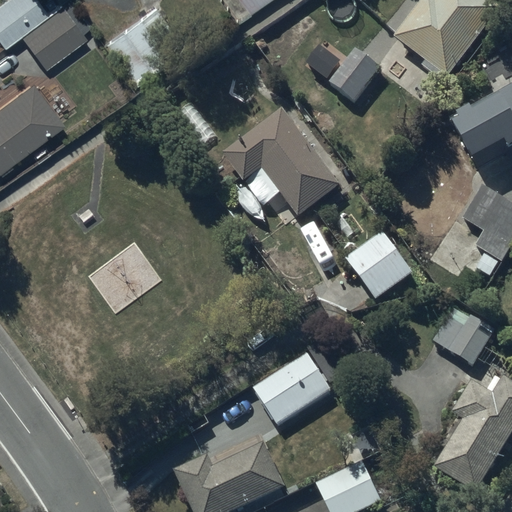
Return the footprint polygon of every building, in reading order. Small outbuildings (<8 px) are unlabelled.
[(38,0),(0,0),(0,41),(2,45),(18,32),(45,66),(85,35),(81,30),(89,24),(69,0),(59,0),(46,10),(38,0)] [(244,0),(251,9),(264,0),(244,0)] [(436,0),(424,0),(395,40),(427,64),(423,68),(446,85),(502,10),(488,0),(437,0),(437,1),(436,0)] [(141,13),(107,38),(138,80),(172,56),(141,13)] [(338,36),(312,71),(356,104),(382,69),(338,36)] [(0,172),(11,164),(8,160),(60,118),(29,79),(0,102),(0,172)] [(511,87),(458,117),(460,121),(453,125),(480,174),(510,158),(511,162),(511,87)] [(283,110),(223,155),(245,184),(263,170),(300,219),(342,188),(283,110)] [(401,187),(386,199),(405,223),(421,211),(401,187)] [(511,205),(484,189),(465,222),(484,233),(476,248),(486,254),(477,270),(492,279),(501,263),(504,265),(511,251),(511,205)] [(383,234),(347,261),(378,303),(414,275),(383,234)] [(455,308),(433,343),(474,368),(496,333),(455,308)] [(309,356),(254,390),(278,428),(332,394),(331,391),(342,384),(331,367),(320,374),(309,356)] [(465,422),(436,469),(477,495),(511,437),(511,384),(504,380),(502,383),(496,379),(488,392),(473,382),(453,414),(465,422)] [(208,458),(175,474),(193,511),(240,511),(286,490),(265,446),(214,470),(208,458)] [(363,463),(317,482),(329,511),(368,511),(382,506),(363,463)]
